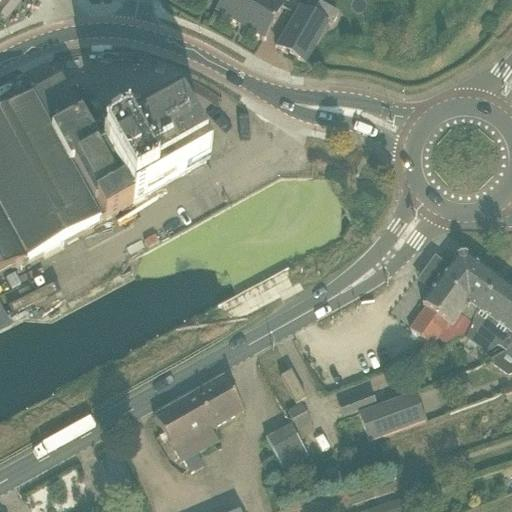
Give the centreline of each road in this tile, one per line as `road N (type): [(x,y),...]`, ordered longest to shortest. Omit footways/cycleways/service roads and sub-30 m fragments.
road 1 (primary): [(0,481),(326,302)]
road 2 (secondary): [(313,108),(128,33)]
road 3 (primary): [(326,302),(378,278),(443,215)]
road 4 (primary): [(416,191),(396,228),(326,302)]
